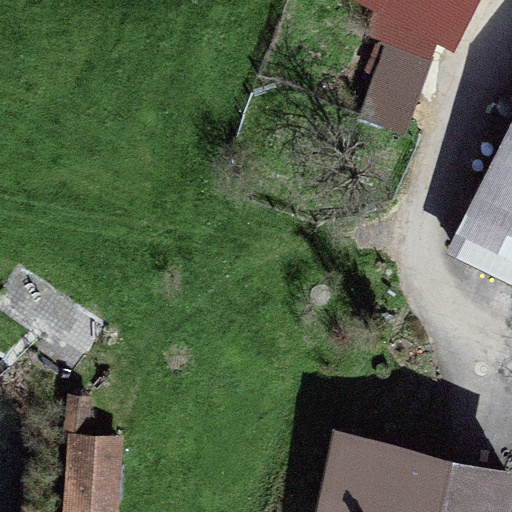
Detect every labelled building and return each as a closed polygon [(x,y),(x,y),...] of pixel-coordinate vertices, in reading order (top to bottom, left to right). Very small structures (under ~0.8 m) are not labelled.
[(446,33),(462,0),(391,0),(389,5),(393,7),(443,32),(446,33)] [(443,32),(393,7),(380,43),(384,45),(359,117),(406,135),(443,32)] [(511,116),(447,250),(511,281),(511,116)] [(65,394),(63,430),(90,431),(91,395),(65,394)] [(509,511),(511,501),(511,467),(336,430),(317,511),(509,511)] [(121,511),(125,434),(68,431),(64,511),(121,511)]
